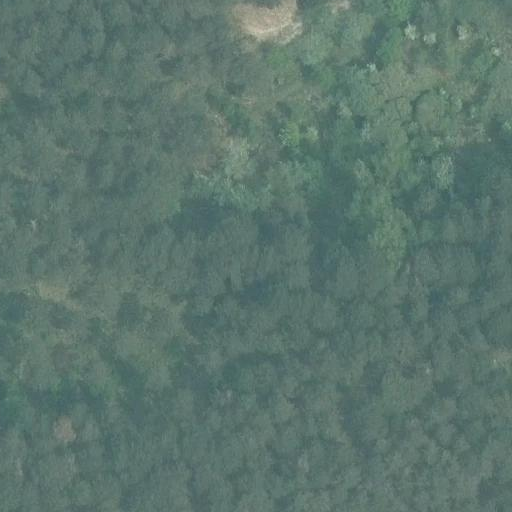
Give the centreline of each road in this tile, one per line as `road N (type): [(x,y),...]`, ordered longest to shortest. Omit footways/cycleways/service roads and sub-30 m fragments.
road 1 (track): [(190,170),(310,210),(384,194),(511,118)]
road 2 (track): [(452,0),(287,79),(211,136)]
road 3 (track): [(190,170),(0,169)]
